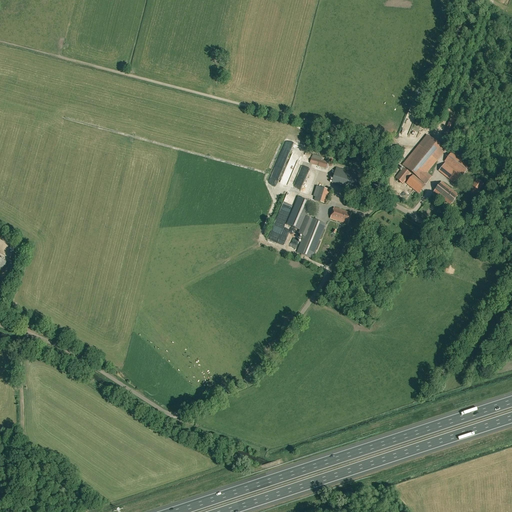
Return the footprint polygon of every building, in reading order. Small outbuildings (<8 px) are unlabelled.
[(450,142),(456,125),(448,122),(442,139),(450,142)] [(426,174),(437,160),(446,150),(427,135),(419,145),(403,165),(421,180),(426,174)] [(462,176),(464,173),(470,165),(467,163),(468,162),(453,150),(444,162),(462,176)] [(328,162),(305,155),(304,161),(318,166),(318,165),(327,168),(328,162)] [(455,184),(462,176),(445,163),(439,171),(455,184)] [(403,184),(411,174),(404,168),(395,178),(403,184)] [(352,189),(356,175),(336,169),(332,183),(352,189)] [(426,174),(421,180),(425,183),(430,177),(426,174)] [(419,193),(425,185),(413,175),(407,183),(419,193)] [(478,191),(483,183),(477,179),(474,184),(474,185),(473,186),(470,191),(475,195),(478,191)] [(450,205),(458,195),(442,182),(434,192),(450,205)] [(327,204),(331,190),(318,186),(314,199),(315,201),(327,204)] [(306,216),(312,202),(298,197),(286,224),(299,230),(300,230),(306,216)] [(348,224),(351,213),(334,208),(330,218),(348,224)] [(311,218),(306,216),(300,230),(299,230),(298,234),(303,236),(311,218)] [(312,259),(314,252),(317,253),(320,245),(318,245),(326,224),(311,218),(303,236),(301,243),(297,253),(312,259)] [(308,468),(322,463),(320,460),(307,464),(308,468)]
